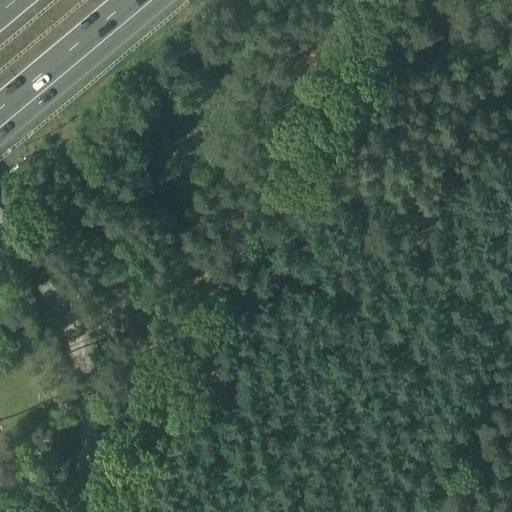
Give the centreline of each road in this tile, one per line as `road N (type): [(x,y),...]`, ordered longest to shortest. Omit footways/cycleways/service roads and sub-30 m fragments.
road 1 (unclassified): [(69,511),(84,458),(85,381),(61,316),(0,227)]
road 2 (track): [(511,275),(405,487),(393,503),(367,511)]
road 3 (motorway): [(0,115),(138,0)]
